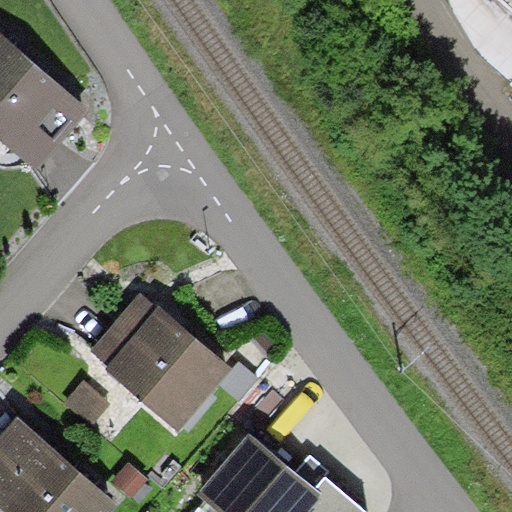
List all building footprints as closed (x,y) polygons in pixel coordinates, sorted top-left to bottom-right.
[(511,0),(453,0),(443,12),(511,76),(511,0)] [(79,106),(0,38),(0,154),(21,173),(79,106)] [(226,371),(126,291),(73,357),(172,437),(226,371)] [(94,511),(105,499),(0,414),(0,511),(94,511)] [(311,483),(252,433),(192,505),(200,511),(370,511),(321,471),(311,483)]
